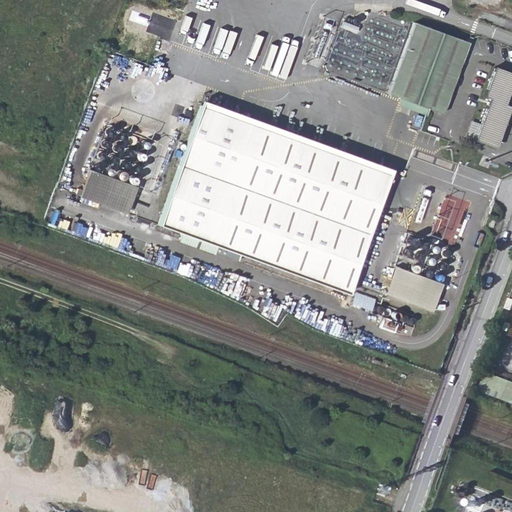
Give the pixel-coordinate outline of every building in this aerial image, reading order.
[(436,31),(412,23),(403,48),(399,60),(386,94),(427,109),(430,110),(440,114),(466,42),(456,38),(436,31)] [(481,96),(492,67),(480,62),(468,91),(481,96)] [(511,75),(511,70),(493,64),(482,93),(488,96),(473,137),(494,145),(509,103),(502,100),(511,75)] [(389,172),(200,103),(157,221),(180,230),(240,252),(346,290),(389,172)] [(135,186),(88,169),(79,195),(125,212),(135,186)] [(240,252),(180,230),(178,236),(238,258),(240,252)] [(440,283),(394,266),(385,292),(431,309),(440,283)] [(356,290),(352,302),(372,309),(376,297),(356,290)] [(397,322),(383,317),(379,327),(394,332),(397,322)] [(511,403),(511,380),(482,370),(475,390),(511,403)]
